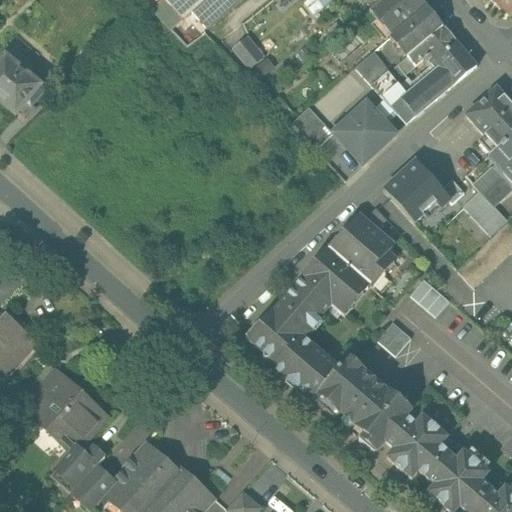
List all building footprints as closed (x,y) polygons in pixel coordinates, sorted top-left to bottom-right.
[(163,0),(183,21),(192,13),(206,0),(163,0)] [(206,0),(192,13),(207,30),(240,0),(206,0)] [(316,0),(310,0),(305,5),(314,18),(324,10),(316,0)] [(316,0),(324,10),(335,0),(316,0)] [(386,0),(380,6),(351,30),(365,46),(384,30),(391,39),(427,9),(419,0),(386,0)] [(511,0),(492,0),(510,18),(511,15),(511,0)] [(427,9),(391,39),(407,59),(443,30),(427,9)] [(443,30),(407,59),(415,69),(423,63),(427,55),(432,61),(429,63),(432,67),(456,46),(443,30)] [(265,58),(249,39),(234,52),(249,72),(265,58)] [(408,96),(401,88),(409,81),(405,76),(398,68),(391,74),(390,73),(389,74),(371,88),(407,127),(416,118),(454,87),(476,69),(456,46),(432,67),(436,73),(408,96)] [(373,54),(354,70),(371,88),(389,74),(373,54)] [(23,65),(12,55),(7,60),(0,68),(0,104),(15,117),(26,105),(31,109),(45,92),(29,79),(33,74),(32,72),(33,70),(25,63),(23,65)] [(415,69),(407,59),(397,67),(398,68),(405,76),(415,69)] [(511,138),(511,109),(496,92),(466,118),(496,152),(511,138)] [(295,116),(279,100),(272,105),(288,122),(295,116)] [(366,106),(333,136),(362,168),(395,138),(366,106)] [(333,136),(309,110),(292,126),(316,152),(333,136)] [(511,138),(496,152),(497,152),(492,157),(501,167),(494,173),(492,170),(473,187),(480,195),(481,196),(507,173),(505,171),(511,165),(511,138)] [(441,214),(451,205),(440,193),(414,164),(382,192),(415,228),(424,220),(427,224),(440,213),(441,214)] [(511,165),(505,171),(507,173),(481,196),(494,210),(511,193),(511,165)] [(440,193),(451,205),(452,207),(464,197),(452,183),(440,193)] [(481,196),(480,195),(463,210),(491,240),(501,231),(507,225),(508,224),(494,210),(481,196)] [(386,223),(376,211),(368,218),(378,230),(386,223)] [(357,220),(345,234),(344,233),(329,251),(370,288),(372,290),(394,265),(386,258),(392,250),(357,220)] [(511,229),(508,224),(507,225),(501,231),(511,242),(511,229)] [(491,240),(456,273),(473,291),(511,253),(511,242),(501,231),(491,240)] [(329,251),(327,250),(301,280),(302,281),(331,307),(344,318),(370,288),(329,251)] [(273,314),(303,340),(307,335),(309,337),(324,320),(322,318),(331,307),(302,281),(273,314)] [(424,281),(410,297),(419,304),(432,289),(424,281)] [(432,289),(419,304),(427,312),(441,296),(432,289)] [(441,296),(427,312),(436,319),(449,303),(441,296)] [(303,340),(273,314),(272,313),(247,342),(263,356),(264,361),(270,361),(285,374),(280,379),(309,404),(316,396),(338,370),(303,340)] [(0,350),(19,329),(5,317),(0,322),(0,350)] [(393,324),(377,342),(386,350),(402,332),(393,324)] [(19,329),(0,350),(0,387),(37,346),(19,329)] [(411,340),(402,332),(386,350),(395,358),(411,340)] [(413,413),(348,359),(338,370),(316,396),(344,420),(341,423),(341,428),(345,431),(350,431),(353,427),(363,436),(359,440),(377,455),(385,444),(407,419),(413,413)] [(48,433),(79,396),(57,376),(42,393),(24,412),(48,433)] [(32,384),(16,404),(24,412),(42,393),(32,384)] [(79,396),(48,433),(72,454),(53,475),(64,485),(68,481),(78,490),(79,490),(78,490),(97,469),(105,460),(84,441),(104,419),(79,396)] [(415,426),(407,419),(385,444),(394,452),(387,460),(412,481),(419,473),(427,480),(449,455),(440,448),(447,440),(422,418),(415,426)] [(118,511),(124,511),(168,465),(147,447),(148,446),(147,446),(123,472),(125,473),(114,484),(102,498),(103,499),(118,511)] [(457,462),(449,455),(427,480),(435,487),(428,495),(447,511),(456,511),(460,508),(464,511),(471,511),(490,490),(481,483),(489,475),(464,454),(457,462)] [(168,465),(124,511),(159,511),(189,479),(185,475),(184,476),(177,470),(175,472),(168,465)] [(97,469),(78,490),(79,490),(97,506),(103,499),(102,498),(114,484),(97,469)] [(189,479),(159,511),(204,511),(214,502),(215,501),(214,500),(189,479)] [(498,498),(490,490),(471,511),(511,511),(511,495),(505,489),(498,498)] [(243,494),(227,511),(261,511),(263,511),(243,494)]
